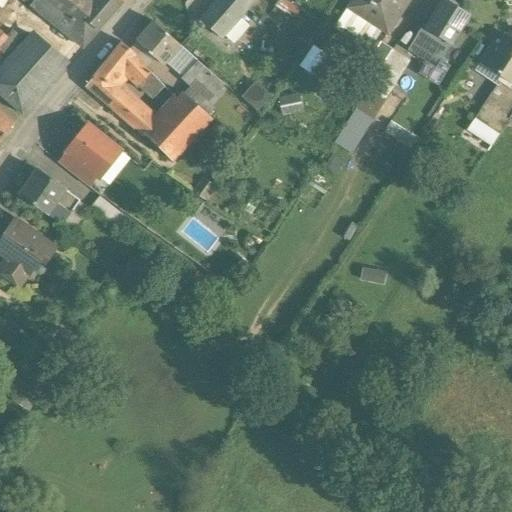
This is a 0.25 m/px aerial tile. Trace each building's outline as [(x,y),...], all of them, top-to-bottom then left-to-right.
[(22,0),(82,47),(96,31),(63,2),(64,0),(22,0)] [(95,0),(94,2),(91,0),(64,0),(63,2),(96,31),(122,2),(119,0),(95,0)] [(255,1),(254,0),(218,0),(215,5),(213,3),(199,19),(200,20),(201,19),(221,37),(220,38),(222,39),(255,1)] [(299,10),(284,0),(278,0),(274,6),(293,19),(299,10)] [(358,0),(353,8),(350,5),(348,8),(387,33),(408,0),(358,0)] [(468,15),(443,0),(442,0),(425,28),(434,34),(433,35),(436,37),(427,53),(439,60),(449,43),(451,44),(468,15)] [(179,46),(154,23),(136,42),(162,65),(179,46)] [(30,34),(0,67),(0,95),(22,115),(69,62),(30,34)] [(511,85),(511,39),(505,35),(498,46),(493,42),(480,62),(506,80),(503,85),(509,89),(511,86),(511,85)] [(163,86),(121,42),(97,72),(112,84),(121,71),(153,96),(159,90),(163,86)] [(380,42),(367,62),(379,70),(392,49),(380,42)] [(224,85),(205,68),(204,70),(195,62),(183,76),(195,87),(187,97),(201,110),(207,104),(224,85)] [(112,84),(97,72),(87,85),(144,135),(155,123),(124,92),(123,93),(112,84)] [(503,85),(481,118),(501,131),(509,117),(511,113),(511,86),(509,89),(503,85)] [(172,107),(155,123),(144,135),(162,152),(170,161),(210,118),(207,115),(201,110),(187,97),(183,94),(171,106),(172,107)] [(213,109),(207,104),(201,110),(207,115),(213,109)] [(336,144),(354,155),(374,123),(355,111),(336,144)] [(0,140),(13,126),(0,114),(0,140)] [(120,152),(87,125),(66,152),(68,153),(96,176),(99,178),(120,152)] [(96,176),(68,153),(59,164),(87,186),(96,176)] [(65,190),(37,170),(19,195),(48,215),(55,204),(64,190),(65,190)] [(214,186),(203,179),(193,193),(205,201),(214,186)] [(79,201),(64,190),(55,204),(70,214),(79,201)] [(127,219),(99,197),(91,207),(118,229),(127,219)] [(70,214),(55,204),(48,215),(62,225),(70,214)] [(54,248),(15,221),(0,241),(0,252),(8,258),(30,273),(39,259),(44,262),(54,248)] [(30,273),(8,258),(0,270),(0,271),(21,286),(30,273)]
